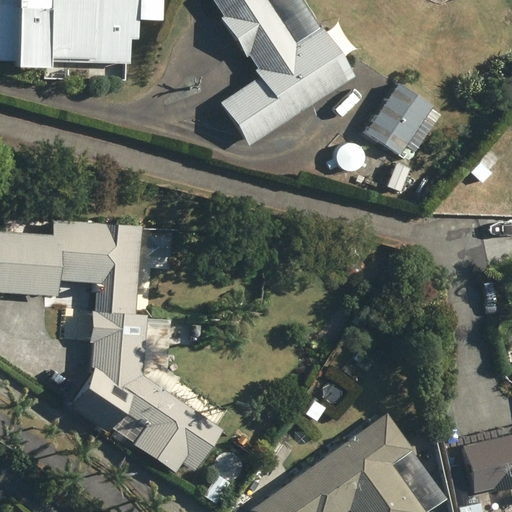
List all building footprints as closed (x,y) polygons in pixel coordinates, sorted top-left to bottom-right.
[(0,0),(0,60),(16,61),(16,66),(47,67),(47,57),(91,58),(91,79),(124,80),(125,62),(129,62),(130,38),(138,38),(138,0),(0,0)] [(255,70),(259,77),(220,102),(248,144),(353,75),(321,27),(320,28),(301,0),(213,0),(224,17),(221,18),(245,55),(248,53),(258,68),(255,70)] [(414,150),(406,145),(430,107),(396,84),(365,132),(408,160),(414,150)] [(324,141),(310,131),(281,168),(295,179),(324,141)] [(487,152),(470,170),(482,181),(499,163),(487,152)] [(396,164),(388,186),(399,190),(407,168),(396,164)] [(465,175),(450,192),(461,202),(476,185),(465,175)] [(106,430),(119,410),(144,427),(131,447),(172,473),(179,463),(194,472),(222,430),(215,425),(225,410),(165,371),(169,320),(146,319),(146,314),(135,313),(140,225),(51,218),(50,233),(0,229),(0,279),(46,283),(48,270),(96,274),(94,310),(91,310),(89,342),(93,342),(91,370),(67,407),(106,430)] [(347,393),(329,379),(316,396),(334,410),(347,393)] [(313,401),(305,413),(315,420),(324,408),(313,401)] [(386,414),(250,510),(252,511),(344,511),(350,509),(351,511),(426,511),(445,499),(386,414)] [(511,425),(502,428),(504,438),(464,446),(474,492),(494,487),(494,491),(511,486),(511,425)] [(466,495),(459,463),(449,465),(455,497),(466,495)] [(224,483),(212,476),(199,497),(211,504),(224,483)] [(482,499),(485,511),(490,511),(499,510),(495,496),(482,499)]
